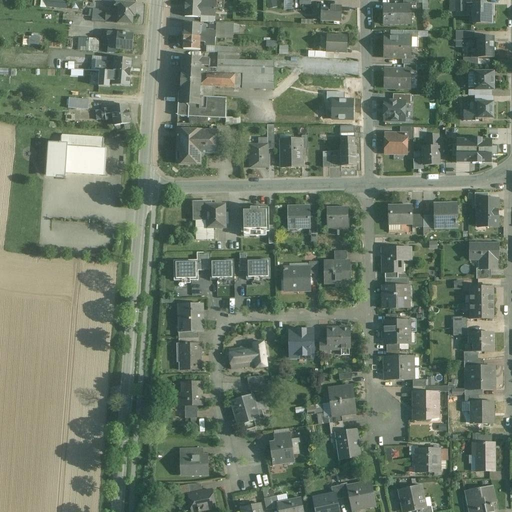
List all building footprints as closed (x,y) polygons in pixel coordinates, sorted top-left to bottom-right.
[(201,0),(185,0),(185,17),(200,18),(201,16),(215,17),(216,1),(201,0)] [(119,3),(115,3),(114,7),(119,7),(119,12),(107,11),(106,23),(133,25),(133,17),(135,17),(136,4),(119,3)] [(493,5),(484,5),(484,3),(474,3),(474,9),(473,9),(473,10),(474,10),(474,24),(492,24),(492,16),(493,16),(493,5)] [(412,7),(412,6),(404,6),(383,6),(384,25),(412,25),(412,7)] [(341,8),(328,7),(328,11),(322,11),(321,21),(341,22),(341,8)] [(201,25),(185,24),(184,32),(184,37),(200,37),(201,25)] [(233,24),(225,24),(224,36),(233,36),(233,32),(233,24)] [(39,47),(40,34),(31,33),(29,46),(39,47)] [(129,34),(118,33),(118,34),(108,33),(107,40),(117,41),(116,50),(132,52),(133,40),(134,35),(129,34)] [(348,54),(348,36),(328,35),(327,53),(348,54)] [(200,37),(184,37),(183,41),(184,41),(183,49),(199,50),(200,42),(200,37)] [(215,38),(200,37),(200,42),(204,43),(204,45),(215,46),(215,38)] [(403,37),(384,37),(384,48),(411,48),(411,38),(411,37),(403,37)] [(493,37),(477,37),(478,50),(472,50),(472,58),(478,58),(494,58),(493,37)] [(92,39),(77,38),(76,51),(91,52),(91,48),(92,39)] [(411,48),(384,48),(384,58),(402,59),(411,59),(411,48)] [(209,59),(183,58),(182,59),(181,59),(180,72),(182,72),(182,74),(200,74),(201,75),(216,73),(217,73),(217,68),(209,69),(209,59)] [(472,58),(463,58),(463,66),(478,66),(478,58),(472,58)] [(132,61),(115,59),(114,68),(106,67),(107,63),(97,62),(96,71),(131,73),(132,61)] [(239,60),(217,59),(217,68),(217,73),(235,74),(240,74),(243,74),(255,74),(274,75),(274,68),(274,61),(239,60)] [(417,65),(404,65),(404,71),(411,71),(411,74),(417,74),(417,65)] [(404,71),(385,70),(384,88),(411,89),(411,74),(411,71),(404,71)] [(131,73),(96,71),(95,75),(95,82),(95,84),(105,85),(105,81),(113,82),(113,85),(129,86),(131,73)] [(492,77),(492,72),(475,72),(475,75),(468,75),(468,88),(475,88),(475,90),(493,90),(493,77),(492,77)] [(217,73),(216,73),(201,75),(200,86),(235,88),(235,84),(235,74),(217,73)] [(200,74),(182,74),(181,88),(200,89),(200,86),(201,75),(200,74)] [(255,74),(243,74),(242,88),(255,89),(255,74)] [(274,75),(255,74),(255,89),(274,89),(274,75)] [(200,89),(181,88),(181,92),(179,92),(177,116),(226,119),(226,99),(199,97),(200,89)] [(463,96),(452,96),(452,104),(463,104),(463,96)] [(69,98),(69,109),(89,109),(89,98),(69,98)] [(241,99),(226,99),(226,119),(225,125),(240,125),(241,99)] [(405,102),(385,101),(384,121),(404,122),(405,102)] [(494,103),(477,103),(477,111),(477,119),(494,120),(494,103)] [(128,106),(112,108),(101,110),(102,121),(113,120),(114,126),(130,124),(128,106)] [(413,128),(400,127),(400,134),(407,134),(407,140),(413,140),(413,128)] [(477,129),(469,129),(469,139),(477,139),(477,135),(477,129)] [(189,130),(178,130),(178,131),(178,142),(177,142),(176,164),(201,165),(201,158),(203,157),(204,156),(205,154),(216,154),(217,142),(217,131),(201,131),(189,130)] [(400,134),(385,134),(385,154),(407,155),(407,140),(407,134),(400,134)] [(493,135),(477,135),(477,139),(477,148),(477,150),(494,150),(494,140),(493,140),(493,135)] [(103,139),(62,136),(61,136),(61,144),(49,143),(47,174),(50,175),(50,174),(54,175),(54,177),(66,178),(66,174),(104,176),(104,177),(105,177),(107,150),(106,150),(103,150),(104,139),(103,139)] [(291,140),(291,136),(281,136),(281,140),(281,168),(302,167),(302,149),(302,139),(291,140)] [(438,136),(427,136),(428,148),(439,148),(438,136)] [(259,145),(249,145),(250,168),(268,168),(268,150),(268,145),(267,145),(267,138),(259,139),(259,145)] [(355,138),(341,138),(341,146),(341,157),(341,168),(341,166),(356,167),(357,146),(355,146),(355,138)] [(477,139),(469,139),(469,148),(477,148),(477,139)] [(439,165),(439,148),(428,148),(423,148),(424,165),(439,165)] [(341,157),(329,157),(329,167),(341,168),(341,157)] [(487,201),(478,201),(478,212),(478,219),(480,219),(480,224),(484,224),(484,231),(494,231),(494,218),(495,218),(495,201),(493,201),(493,199),(487,199),(487,201)] [(478,201),(468,201),(468,212),(478,212),(478,201)] [(212,205),(212,204),(196,204),(196,221),(207,221),(206,205),(212,205)] [(456,204),(437,205),(437,216),(434,216),(434,225),(447,225),(447,228),(457,228),(457,221),(456,221),(456,204)] [(225,228),(225,205),(212,205),(206,205),(207,221),(207,228),(225,228)] [(310,207),(288,207),(288,230),(309,229),(310,229),(310,215),(310,207)] [(412,207),(388,207),(389,225),(412,225),(412,215),(412,207)] [(268,208),(241,209),(241,237),(269,237),(269,245),(275,245),(274,227),(269,227),(268,208)] [(348,208),(327,209),(327,226),(325,226),(325,234),(337,234),(337,237),(339,237),(339,228),(348,228),(348,208)] [(423,215),(412,215),(412,225),(412,228),(423,228),(423,216),(423,215)] [(497,244),(469,244),(469,256),(481,256),(481,269),(481,270),(489,270),(497,270),(497,244)] [(410,249),(383,249),(383,273),(385,273),(397,273),(397,272),(396,261),(411,261),(410,249)] [(346,252),(334,252),(334,262),(343,262),(343,259),(345,259),(346,258),(346,252)] [(197,261),(174,261),(174,281),(181,281),(181,284),(190,284),(190,281),(198,281),(198,271),(204,271),(203,253),(197,253),(197,261)] [(210,253),(203,253),(204,271),(210,271),(210,280),(218,280),(218,283),(226,283),(226,280),(234,280),(233,260),(210,261),(210,253)] [(246,253),(240,253),(240,271),(246,271),(246,281),(255,280),(255,284),(262,283),(262,280),(270,280),(270,260),(246,261),(246,253)] [(318,262),(309,262),(309,269),(310,269),(310,275),(318,274),(318,262)] [(334,262),(324,262),(324,284),(336,284),(336,281),(350,280),(350,263),(345,263),(344,264),(343,262),(334,262)] [(309,269),(284,269),(284,281),(287,281),(287,291),(310,290),(310,275),(310,269),(309,269)] [(481,270),(481,269),(477,269),(476,280),(489,279),(489,270),(481,270)] [(398,279),(385,279),(385,287),(408,286),(408,287),(409,287),(409,279),(398,279)] [(385,287),(383,287),(384,309),(408,309),(408,287),(408,286),(385,287)] [(493,288),(470,288),(470,296),(473,296),(473,304),(493,304),(493,288)] [(249,297),(249,308),(262,308),(262,297),(249,297)] [(493,320),(493,304),(473,304),(473,311),(470,312),(470,320),(493,320)] [(202,305),(180,305),(181,331),(183,331),(183,333),(198,332),(202,332),(202,305)] [(386,321),(384,321),(384,333),(410,332),(409,320),(399,321),(386,321)] [(467,321),(453,322),(453,329),(467,328),(467,321)] [(349,329),(328,329),(328,340),(329,350),(341,349),(342,355),(349,355),(349,349),(349,329)] [(305,330),(298,330),(289,330),(290,358),(299,358),(299,357),(305,357),(305,358),(314,358),(313,341),(306,341),(305,330)] [(410,332),(384,333),(384,345),(386,345),(399,344),(410,344),(410,332)] [(493,352),(493,333),(479,334),(469,335),(469,345),(473,345),(473,352),(469,352),(493,352)] [(329,350),(328,340),(319,340),(320,355),(329,355),(329,350)] [(253,347),(229,350),(232,370),(256,367),(256,369),(267,367),(264,342),(253,344),(253,347)] [(199,344),(180,345),(180,371),(201,371),(201,344),(199,344)] [(387,357),(385,357),(385,369),(413,369),(413,356),(400,357),(387,357)] [(483,360),(464,362),(464,368),(467,368),(467,367),(483,367),(483,360)] [(494,390),(494,367),(483,367),(467,367),(467,368),(468,390),(470,390),(482,390),(494,390)] [(413,369),(385,369),(385,382),(413,381),(413,380),(413,369)] [(201,382),(182,383),(182,393),(174,393),(174,407),(185,407),(197,406),(202,406),(201,382)] [(264,382),(248,384),(249,392),(269,390),(268,382),(264,382)] [(352,386),(328,390),(330,403),(354,400),(352,386)] [(425,393),(412,393),(413,421),(431,421),(431,412),(439,412),(439,393),(425,393)] [(261,394),(252,396),(255,404),(263,402),(261,394)] [(252,395),(231,402),(238,426),(244,425),(246,431),(256,428),(254,421),(259,420),(257,411),(255,404),(252,396),(252,395)] [(354,400),(330,403),(332,417),(341,416),(356,414),(354,400)] [(479,403),(469,403),(469,412),(469,413),(472,413),(472,425),(493,424),(492,412),(494,412),(494,402),(479,403)] [(197,406),(185,407),(185,419),(197,418),(197,406)] [(342,422),(329,423),(331,434),(335,434),(335,433),(343,432),(342,422)] [(343,432),(335,433),(335,434),(339,461),(360,458),(356,430),(343,432)] [(290,433),(277,435),(278,443),(291,441),(290,433)] [(492,444),(492,438),(476,438),(476,444),(472,444),(472,456),(476,456),(476,472),(495,472),(495,444),(492,444)] [(278,443),(269,444),(272,466),(294,463),(291,441),(278,443)] [(441,461),(441,449),(417,450),(417,455),(417,461),(441,461)] [(202,455),(183,455),(183,456),(183,474),(191,474),(191,477),(206,476),(206,469),(207,468),(208,467),(208,466),(208,464),(207,463),(206,463),(205,455),(202,455)] [(441,473),(441,461),(417,461),(417,467),(417,474),(441,473)] [(348,487),(347,487),(349,497),(352,511),(375,506),(370,482),(348,487)] [(201,484),(188,485),(190,495),(203,493),(201,484)] [(347,484),(340,485),(341,486),(343,498),(349,497),(347,487),(348,487),(347,484)] [(341,486),(331,488),(332,494),(335,493),(337,500),(343,498),(341,486)] [(419,486),(399,491),(403,511),(409,511),(415,511),(426,509),(426,508),(424,499),(422,500),(419,486)] [(483,488),(468,491),(470,500),(467,501),(469,511),(474,511),(476,511),(493,511),(491,501),(495,500),(492,486),(483,488)] [(190,495),(188,496),(189,498),(187,500),(189,509),(192,510),(191,511),(197,511),(216,508),(212,491),(203,493),(190,495)] [(332,494),(313,498),(315,511),(339,511),(337,500),(335,493),(332,494)] [(276,497),(270,498),(272,510),(278,509),(277,503),(278,503),(276,497)] [(270,498),(264,499),(266,511),(272,510),(270,498)] [(278,503),(277,503),(278,509),(278,511),(303,511),(300,498),(278,503)]
